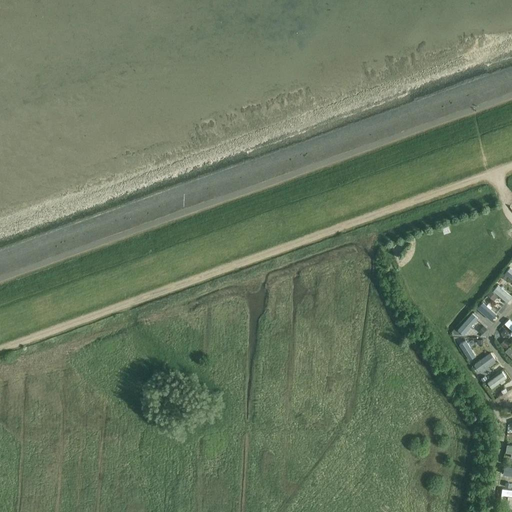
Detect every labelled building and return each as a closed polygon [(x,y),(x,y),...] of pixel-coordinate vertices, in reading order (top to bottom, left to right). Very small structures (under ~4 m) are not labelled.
[(509,296),(511,292),(511,289),(500,279),(491,290),(496,294),(501,289),(509,296)] [(491,291),(487,295),(494,301),(498,296),(491,291)] [(479,301),(492,315),(497,310),(485,296),(479,301)] [(476,321),(482,315),(476,308),(460,324),(469,332),(478,323),(476,321)] [(468,335),(462,338),(471,354),(477,351),(468,335)] [(505,339),(500,344),(505,349),(510,344),(505,339)] [(492,349),(477,357),(481,364),(496,356),(492,349)] [(494,367),(489,371),(493,376),(498,372),(494,367)] [(184,401),(172,391),(167,398),(178,408),(184,401)]
